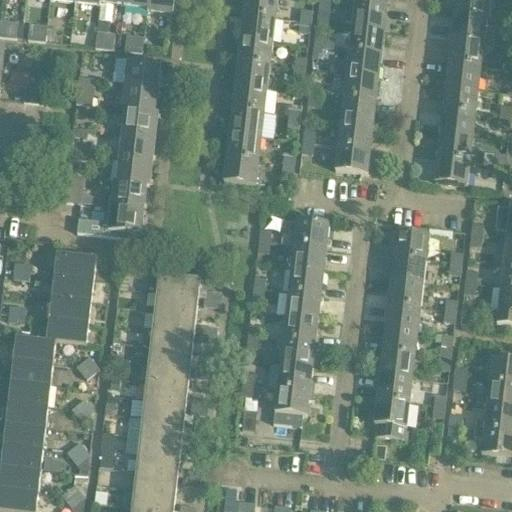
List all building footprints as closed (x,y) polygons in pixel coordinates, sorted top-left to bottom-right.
[(76,0),(76,7),(100,10),(100,0),(76,0)] [(101,7),(124,9),(125,0),(100,0),(100,10),(101,10),(101,7)] [(148,15),(150,0),(125,0),(124,9),(148,12),(148,15)] [(150,0),(148,15),(173,18),(175,0),(150,0)] [(245,0),(244,18),(276,22),(278,0),(245,0)] [(356,0),(355,8),(387,11),(388,0),(356,0)] [(456,0),(455,19),(488,23),(491,0),(456,0)] [(331,4),(320,3),(319,14),(330,16),(331,4)] [(355,8),(352,31),(384,35),(387,11),(355,8)] [(301,14),(300,25),(311,27),(313,15),(301,14)] [(244,18),(241,42),(273,46),(276,22),(244,18)] [(455,19),(452,43),(485,47),(488,23),(455,19)] [(0,30),(0,41),(8,42),(10,26),(1,25),(0,30)] [(311,27),(300,25),(299,37),(310,38),(311,27)] [(10,26),(8,42),(17,43),(19,27),(10,26)] [(28,44),(37,45),(39,30),(30,28),(28,44)] [(39,30),(37,45),(46,46),(48,31),(39,30)] [(352,31),(350,55),(382,59),(384,35),(352,31)] [(95,52),(104,53),(106,37),(97,36),(95,52)] [(106,37),(104,53),(113,54),(115,38),(106,37)] [(125,55),(134,56),(136,41),(127,40),(125,55)] [(316,40),(314,51),(326,52),(327,41),(316,40)] [(136,41),(134,56),(143,58),(145,42),(136,41)] [(241,42),(238,66),(270,70),(273,46),(241,42)] [(452,43),(449,67),(482,71),(485,47),(452,43)] [(326,52),(314,51),(313,62),(324,64),(326,52)] [(350,55),(347,79),(379,83),(382,59),(350,55)] [(296,62),(294,73),(306,74),(307,63),(296,62)] [(128,64),(125,89),(158,92),(161,68),(128,64)] [(238,66),(235,90),(267,94),(270,70),(238,66)] [(449,67),(446,90),(479,94),(482,71),(449,67)] [(3,73),(0,72),(0,103),(10,104),(14,74),(3,73)] [(306,74),(294,73),(293,84),(304,86),(306,74)] [(32,76),(31,85),(47,87),(48,78),(32,76)] [(347,79),(344,103),(376,107),(379,83),(347,79)] [(79,82),(78,91),(94,93),(95,84),(79,82)] [(31,85),(30,94),(46,96),(47,87),(31,85)] [(310,87),(309,99),(320,100),(321,89),(310,87)] [(125,89),(122,113),(158,117),(155,116),(158,92),(125,89)] [(235,90),(232,114),(265,118),(267,94),(235,90)] [(446,90),(444,114),(476,118),(479,94),(446,90)] [(78,91),(77,99),(93,101),(94,93),(78,91)] [(46,96),(30,94),(25,93),(24,106),(45,108),(45,105),(46,96)] [(93,101),(77,99),(76,108),(92,110),(93,101)] [(320,100),(309,99),(308,110),(319,111),(320,100)] [(344,103),(341,127),(373,131),(376,107),(344,103)] [(290,109),(289,121),(300,122),(301,111),(290,109)] [(511,111),(502,110),(501,121),(511,123),(511,121),(511,111)] [(125,114),(123,138),(156,141),(158,117),(122,113),(122,114),(125,114)] [(232,114),(230,138),(262,142),(265,118),(232,114)] [(444,114),(441,138),(473,142),(476,118),(444,114)] [(300,122),(289,121),(287,132),(299,133),(300,122)] [(511,123),(501,121),(499,132),(510,134),(511,123)] [(341,127),(338,151),(371,154),(373,131),(341,127)] [(72,140),(84,142),(85,134),(73,132),(72,140)] [(305,135),(303,146),(314,148),(316,136),(305,135)] [(123,138),(120,162),(153,166),(156,141),(123,138)] [(230,138),(227,162),(259,165),(262,142),(230,138)] [(441,138),(438,162),(470,166),(473,142),(441,138)] [(314,148),(303,146),(302,158),(313,159),(314,148)] [(371,154),(338,151),(336,175),(368,179),(371,154)] [(285,157),(283,168),(294,170),(296,158),(285,157)] [(496,157),(495,169),(506,170),(507,159),(496,157)] [(114,185),(114,186),(150,190),(153,166),(120,162),(117,185),(114,185)] [(259,165),(227,162),(224,186),(256,190),(259,165)] [(470,166),(438,162),(435,187),(467,190),(470,166)] [(294,170),(283,168),(282,180),(293,181),(294,170)] [(506,170),(495,169),(493,180),(504,181),(506,170)] [(68,180),(67,189),(82,191),(84,182),(68,180)] [(114,186),(111,210),(144,214),(147,190),(150,190),(114,186)] [(67,189),(66,198),(81,199),(82,191),(67,189)] [(81,199),(66,198),(64,206),(80,208),(81,199)] [(508,234),(507,244),(511,244),(511,209),(511,210),(510,214),(499,213),(497,233),(508,234)] [(144,214),(111,210),(109,227),(79,223),(77,238),(128,243),(129,237),(141,239),(144,214)] [(282,248),(295,249),(327,253),(330,228),(298,225),(296,238),(283,236),(282,248)] [(473,228),(471,239),(483,240),(484,229),(473,228)] [(261,234),(259,245),(270,246),(272,235),(261,234)] [(397,236),(394,261),(426,264),(429,240),(397,236)] [(483,240),(471,239),(470,251),(481,252),(483,240)] [(270,246),(259,245),(258,256),(269,258),(270,246)] [(295,249),(292,273),(324,276),(327,253),(295,249)] [(452,256),(451,267),(462,269),(463,257),(452,256)] [(57,258),(55,280),(94,285),(97,262),(57,258)] [(394,261),(391,284),(423,288),(426,264),(394,261)] [(15,267),(14,275),(31,277),(31,269),(15,267)] [(462,269),(451,267),(449,279),(461,280),(462,269)] [(511,268),(504,268),(501,291),(511,292),(511,268)] [(292,273),(289,297),(321,300),(324,276),(292,273)] [(31,277),(14,275),(14,283),(30,285),(31,277)] [(467,276),(466,287),(477,288),(478,277),(467,276)] [(158,278),(156,297),(199,302),(201,283),(158,278)] [(55,280),(52,302),(92,306),(94,285),(55,280)] [(255,281),(254,293),(265,294),(266,283),(255,281)] [(391,284),(389,308),(421,312),(423,288),(391,284)] [(477,288),(466,287),(465,298),(476,300),(477,288)] [(511,292),(501,291),(498,316),(497,328),(511,329),(511,292)] [(265,294),(254,293),(252,304),(264,305),(265,294)] [(206,295),(205,303),(221,304),(222,296),(206,295)] [(156,297),(154,315),(197,320),(199,302),(156,297)] [(289,297),(286,321),(318,324),(321,300),(289,297)] [(52,302),(50,323),(89,328),(92,306),(52,302)] [(221,304),(205,303),(204,311),(220,312),(221,304)] [(447,304),(445,315),(456,316),(458,305),(447,304)] [(389,308),(386,332),(418,336),(421,312),(389,308)] [(11,310),(10,318),(26,320),(27,312),(11,310)] [(154,315),(152,333),(195,338),(197,320),(154,315)] [(456,316),(445,315),(444,326),(455,328),(456,316)] [(26,320),(10,318),(9,326),(25,328),(26,320)] [(286,321),(284,345),(316,348),(318,324),(286,321)] [(89,328),(50,323),(47,345),(87,350),(89,328)] [(250,329),(248,340),(259,342),(261,330),(250,329)] [(202,330),(201,338),(217,340),(218,332),(202,330)] [(386,332),(383,356),(415,360),(418,336),(386,332)] [(152,333),(150,350),(193,356),(195,338),(152,333)] [(217,340),(201,338),(200,346),(216,348),(217,340)] [(441,351),(440,362),(451,364),(454,340),(442,339),(441,351)] [(259,342),(248,340),(247,352),(258,353),(259,342)] [(16,342),(14,364),(54,369),(56,346),(16,342)] [(283,353),(281,368),(313,372),(316,348),(284,345),(278,344),(277,353),(283,353)] [(150,350),(148,368),(191,374),(193,356),(150,350)] [(383,356),(380,380),(412,384),(415,360),(383,356)] [(83,367),(93,379),(99,374),(90,362),(83,367)] [(451,364),(440,362),(438,374),(449,375),(451,364)] [(511,364),(493,362),(490,387),(511,389),(511,364)] [(14,364),(11,385),(51,390),(54,369),(14,364)] [(197,366),(197,374),(213,376),(213,368),(197,366)] [(77,372),(87,384),(93,379),(83,367),(77,372)] [(148,368),(146,387),(189,392),(190,382),(212,384),(213,376),(197,374),(191,374),(148,368)] [(281,368),(278,392),(310,396),(313,372),(281,368)] [(456,371),(455,383),(466,384),(467,372),(456,371)] [(244,377),(243,388),(254,389),(255,378),(244,377)] [(380,380),(378,404),(410,407),(412,384),(380,380)] [(466,384),(455,383),(453,394),(465,395),(466,384)] [(11,385),(9,407),(49,412),(51,390),(11,385)] [(146,387),(144,405),(187,410),(189,392),(146,387)] [(511,389),(490,387),(487,411),(511,413),(511,389)] [(254,389),(243,388),(241,400),(253,401),(254,389)] [(310,396),(278,392),(275,417),(307,420),(310,396)] [(435,399),(434,410),(445,411),(447,400),(435,399)] [(193,403),(192,411),(208,412),(209,404),(193,403)] [(78,409),(88,422),(95,417),(85,404),(78,409)] [(410,407),(378,404),(375,428),(377,428),(375,441),(408,445),(409,436),(406,436),(410,407)] [(144,405),(142,423),(185,428),(187,410),(144,405)] [(9,407),(6,428),(46,433),(49,412),(9,407)] [(72,414),(82,427),(88,422),(78,409),(72,414)] [(445,411),(434,410),(433,422),(444,423),(445,411)] [(208,412),(192,411),(191,419),(207,420),(208,412)] [(511,413),(487,411),(485,435),(511,437),(511,413)] [(451,419),(449,430),(461,432),(462,420),(451,419)] [(254,436),(256,424),(244,422),(242,434),(254,436)] [(142,423),(140,440),(183,445),(185,428),(142,423)] [(6,428),(4,450),(44,455),(46,433),(6,428)] [(461,432),(449,430),(448,442),(459,443),(461,432)] [(511,437),(485,435),(482,459),(511,462),(511,437)] [(189,438),(188,446),(204,448),(205,440),(189,438)] [(140,440),(138,458),(181,463),(183,445),(140,440)] [(204,448),(188,446),(187,454),(203,456),(204,448)] [(79,447),(73,452),(83,465),(90,460),(79,447)] [(4,450),(1,471),(41,476),(44,455),(4,450)] [(67,457),(77,470),(83,465),(73,452),(67,457)] [(138,458),(136,476),(179,481),(181,463),(138,458)] [(1,471),(0,483),(0,492),(39,497),(41,476),(1,471)] [(185,474),(184,482),(200,484),(201,476),(185,474)] [(136,476),(134,494),(177,499),(179,481),(136,476)] [(200,484),(184,482),(183,490),(199,492),(200,484)] [(68,495),(78,508),(85,503),(75,490),(68,495)] [(37,511),(39,497),(0,492),(0,511),(37,511)] [(236,506),(237,493),(227,492),(224,511),(246,511),(247,507),(236,506)] [(134,494),(132,511),(131,511),(175,511),(177,499),(134,494)] [(62,500),(71,511),(73,511),(78,508),(68,495),(62,500)]
